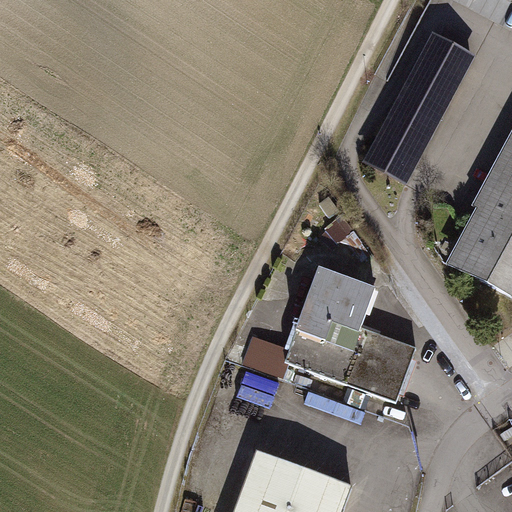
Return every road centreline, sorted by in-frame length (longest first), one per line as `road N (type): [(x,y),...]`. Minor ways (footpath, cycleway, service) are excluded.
road 1 (track): [(393,0),(195,400),(164,511)]
road 2 (unclassified): [(434,511),(453,455),(511,399)]
